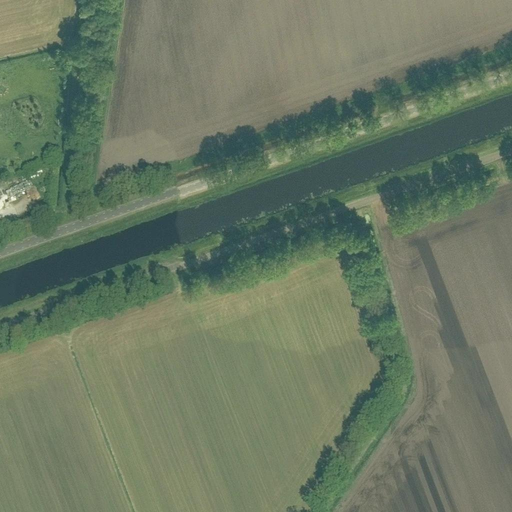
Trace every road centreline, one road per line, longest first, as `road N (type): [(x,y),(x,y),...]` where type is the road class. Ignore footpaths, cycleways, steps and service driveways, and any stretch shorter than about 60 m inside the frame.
road 1 (unclassified): [(0,255),(511,76)]
road 2 (unclassified): [(0,328),(356,202)]
road 3 (track): [(96,0),(63,232)]
road 4 (unclassified): [(511,147),(356,202)]
